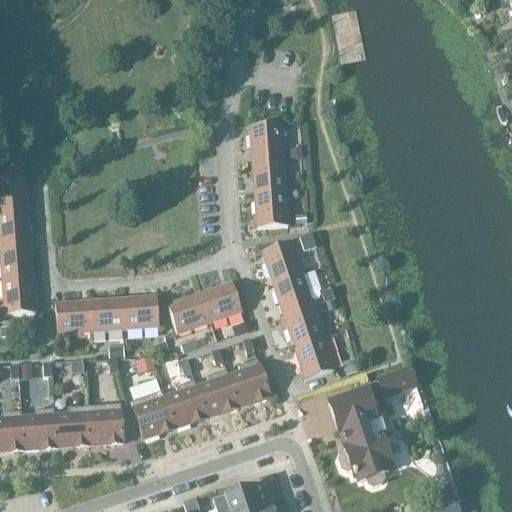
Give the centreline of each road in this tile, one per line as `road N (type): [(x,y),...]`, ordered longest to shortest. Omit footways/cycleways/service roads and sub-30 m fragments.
road 1 (residential): [(294,452),(297,430),(235,255),(226,184),(248,0)]
road 2 (residential): [(294,452),(272,445),(78,511)]
